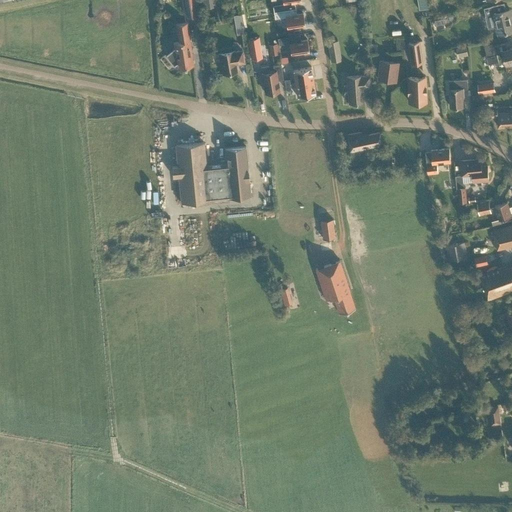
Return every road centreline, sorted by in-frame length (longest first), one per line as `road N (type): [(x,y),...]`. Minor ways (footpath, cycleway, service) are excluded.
road 1 (unclassified): [(511,156),(433,125),(332,123)]
road 2 (unclassified): [(332,123),(157,99)]
road 3 (residential): [(332,123),(313,0)]
